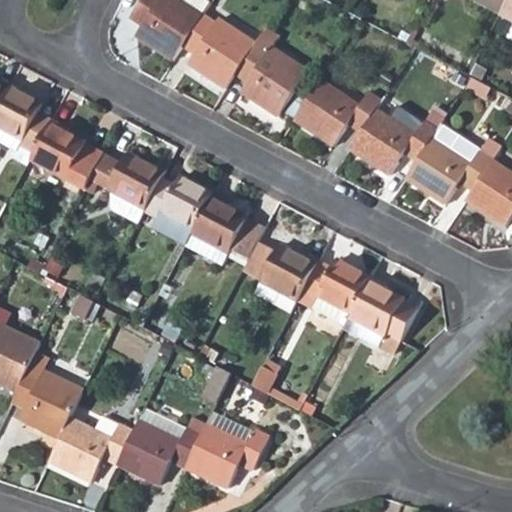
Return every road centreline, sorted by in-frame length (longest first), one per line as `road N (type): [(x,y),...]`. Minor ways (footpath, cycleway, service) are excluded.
road 1 (residential): [(506,304),(82,75)]
road 2 (residential): [(357,454),(506,304)]
road 3 (residential): [(357,454),(511,503)]
